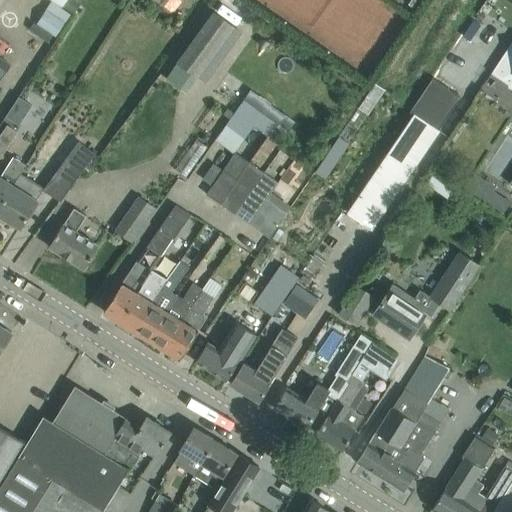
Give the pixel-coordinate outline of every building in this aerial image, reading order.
[(50,0),(45,8),(35,22),(44,28),(56,36),(66,22),(73,12),(62,5),(55,0),(50,0)] [(65,0),(62,5),(73,12),(80,1),(79,0),(65,0)] [(366,46),(386,56),(408,14),(388,4),(366,46)] [(178,61),(206,82),(242,32),(214,12),(178,61)] [(35,22),(30,29),(39,36),(44,28),(35,22)] [(511,40),(491,73),(509,85),(511,80),(511,40)] [(0,56),(0,79),(11,64),(0,56)] [(439,130),(437,128),(459,95),(433,77),(410,111),(413,113),(346,212),(371,229),(439,130)] [(21,95),(7,115),(21,124),(34,104),(21,95)] [(34,111),(54,119),(59,104),(39,97),(34,111)] [(234,111),(253,125),(269,136),(278,123),(244,98),(234,111)] [(253,125),(234,111),(215,138),(234,152),(253,125)] [(0,156),(17,132),(7,125),(0,135),(0,156)] [(339,135),(315,170),(327,178),(350,143),(339,135)] [(95,153),(79,142),(44,189),(60,201),(95,153)] [(198,142),(177,171),(187,178),(208,149),(198,142)] [(219,203),(237,178),(249,162),(235,152),(206,193),(219,203)] [(0,206),(22,173),(20,172),(25,164),(14,157),(2,176),(0,175),(0,206)] [(249,162),(237,178),(219,203),(234,213),(252,189),(264,173),(249,162)] [(0,215),(19,227),(45,187),(22,173),(0,206),(0,215)] [(248,223),(266,199),(278,183),(264,173),(252,189),(234,213),(248,223)] [(511,205),(494,194),(487,205),(507,218),(511,210),(511,205)] [(155,207),(139,196),(129,209),(145,220),(155,207)] [(269,238),(286,213),(266,199),(248,223),(269,238)] [(161,256),(190,214),(175,204),(146,246),(161,256)] [(98,245),(80,233),(76,231),(86,215),(74,207),(64,223),(63,223),(49,245),(84,267),(98,245)] [(476,269),(460,258),(433,299),(439,303),(449,310),(476,269)] [(119,319),(151,269),(135,260),(104,310),(119,319)] [(166,279),(165,278),(135,329),(150,339),(167,310),(161,306),(188,266),(179,261),(166,279)] [(273,314),(299,276),(281,264),(255,302),(273,314)] [(135,329),(165,278),(151,269),(119,319),(135,329)] [(165,348),(196,297),(202,289),(192,283),(182,298),(177,294),(167,310),(150,339),(165,348)] [(319,299),(296,284),(283,303),(305,318),(319,299)] [(373,295),(356,284),(338,314),(355,324),(373,295)] [(410,337),(426,312),(431,316),(439,303),(433,299),(420,290),(413,299),(393,285),(374,313),(410,337)] [(181,358),(206,316),(202,313),(212,296),(202,289),(196,297),(165,348),(181,358)] [(226,380),(255,333),(236,321),(219,349),(208,342),(206,344),(196,361),(226,380)] [(0,350),(12,331),(0,324),(0,350)] [(258,400),(287,354),(297,338),(281,329),(256,370),(243,362),(230,383),(258,400)] [(353,346),(335,375),(346,382),(352,373),(360,361),(365,353),(353,346)] [(427,353),(400,396),(376,432),(376,431),(357,461),(403,490),(424,458),(420,455),(441,422),(424,411),(451,369),(427,353)] [(352,373),(362,380),(370,367),(360,361),(352,373)] [(328,416),(317,433),(342,449),(355,428),(363,415),(354,410),(369,387),(364,384),(365,382),(362,380),(352,373),(346,382),(348,383),(338,400),(328,416)] [(306,427),(330,390),(318,382),(307,400),(287,387),(285,391),(274,408),(306,427)] [(0,511),(101,511),(129,468),(123,465),(132,451),(127,448),(140,427),(126,419),(127,418),(75,386),(53,421),(44,415),(18,456),(0,486),(0,511)] [(511,402),(506,400),(501,410),(511,416),(511,402)] [(156,455),(170,431),(147,416),(140,427),(127,448),(132,451),(139,456),(144,447),(156,455)] [(0,484),(26,442),(0,425),(0,484)] [(201,462),(216,439),(194,426),(180,449),(181,450),(174,462),(194,474),(201,462)] [(489,428),(482,440),(494,448),(501,436),(489,428)] [(215,488),(237,452),(216,439),(201,462),(194,474),(215,488)] [(478,491),(483,483),(475,478),(493,449),(475,439),(431,509),(436,511),(476,511),(486,496),(485,496),(478,491)] [(229,511),(259,466),(240,454),(223,483),(221,482),(215,492),(216,493),(204,511),(229,511)] [(492,511),(511,480),(511,468),(505,464),(485,496),(486,496),(476,511),(492,511)] [(511,511),(511,480),(492,511),(511,511)] [(326,511),(328,510),(311,499),(302,511),(326,511)] [(173,511),(174,511),(155,501),(148,511),(173,511)]
